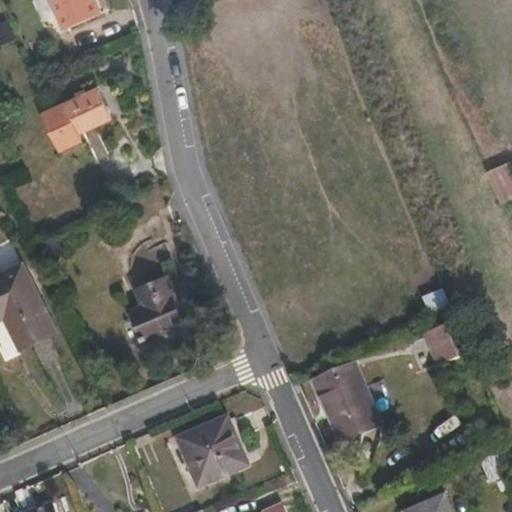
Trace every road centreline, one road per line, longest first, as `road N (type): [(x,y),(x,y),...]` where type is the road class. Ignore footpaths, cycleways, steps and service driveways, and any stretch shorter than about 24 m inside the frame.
road 1 (residential): [(153,0),(185,173),(268,361)]
road 2 (residential): [(0,479),(268,361)]
road 3 (residential): [(268,361),(332,511)]
